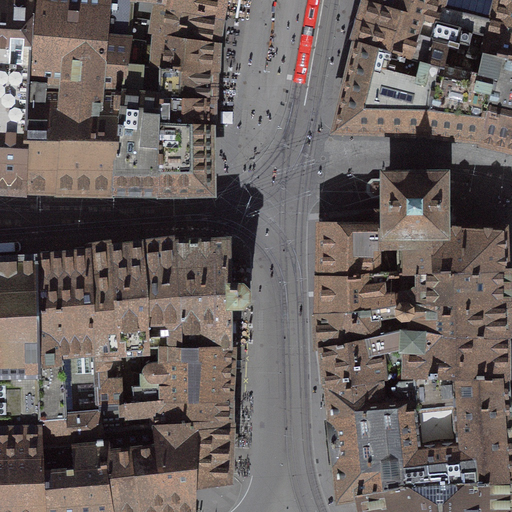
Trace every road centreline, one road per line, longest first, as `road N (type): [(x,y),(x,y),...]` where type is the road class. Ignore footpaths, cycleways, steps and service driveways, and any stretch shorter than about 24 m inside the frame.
road 1 (residential): [(0,221),(217,210),(295,181)]
road 2 (residential): [(297,436),(295,181)]
road 3 (residential): [(295,181),(389,154),(511,169)]
road 4 (residential): [(295,181),(322,0)]
